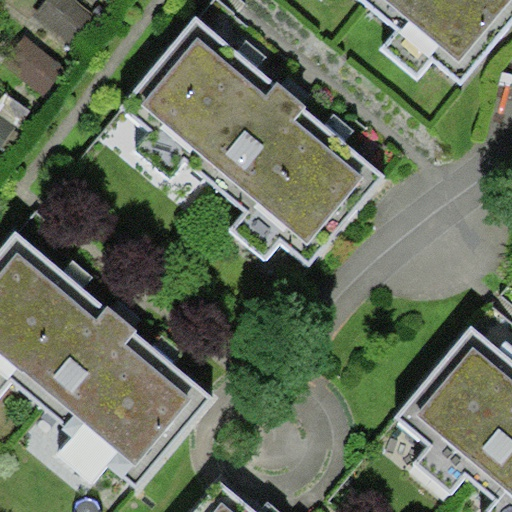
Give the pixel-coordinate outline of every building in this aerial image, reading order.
[(99,20),(73,0),(52,0),(38,18),(76,49),(99,20)] [(511,58),(511,0),(324,0),(329,4),(332,0),(368,0),(407,32),(384,59),(428,95),(440,81),(471,107),(511,58)] [(394,184),(211,33),(137,122),(162,143),(146,162),(182,192),(196,174),(252,221),(238,238),(278,271),(299,246),(325,267),(394,184)] [(65,71),(29,39),(5,65),(42,97),(65,71)] [(0,154),(30,114),(0,92),(0,154)] [(213,398),(24,249),(0,279),(0,402),(15,385),(71,429),(51,454),(92,486),(109,465),(140,490),(213,398)] [(511,511),(511,355),(473,323),(396,413),(430,442),(413,462),(458,501),(479,476),(511,503),(503,511),(511,511)] [(263,511),(231,485),(208,511),(263,511)]
